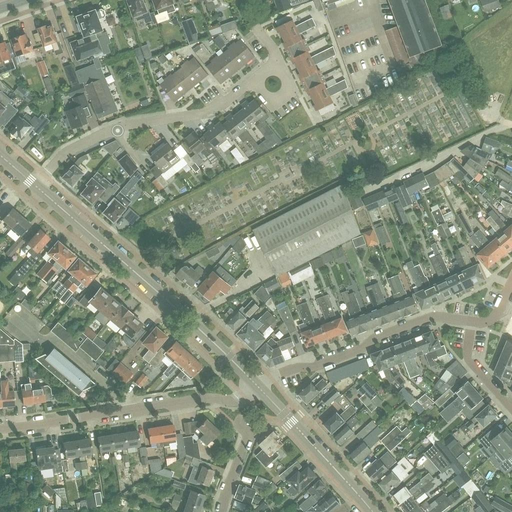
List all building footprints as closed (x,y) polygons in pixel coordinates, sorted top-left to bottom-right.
[(154,12),(150,13),(146,3),(144,4),(142,0),(128,0),(136,21),(144,18),(146,22),(152,20),(153,24),(158,23),(155,15),(154,12)] [(153,0),(159,14),(167,11),(168,14),(176,11),(171,0),(153,0)] [(206,0),(207,2),(210,10),(215,8),(211,0),(206,0)] [(211,0),(215,8),(220,6),(217,0),(211,0)] [(273,0),(278,13),(292,8),(289,0),(273,0)] [(322,0),(325,6),(327,5),(329,11),(355,1),(354,0),(322,0)] [(388,0),(411,67),(440,53),(443,48),(425,0),(388,0)] [(480,0),(485,13),(501,7),(498,0),(480,0)] [(444,20),(453,17),(449,4),(439,7),(444,20)] [(86,37),(71,42),(77,60),(78,63),(85,60),(92,58),(95,65),(76,72),(81,85),(84,83),(96,113),(98,118),(118,111),(104,78),(101,70),(102,69),(101,68),(102,67),(98,56),(104,54),(110,52),(107,44),(111,42),(107,31),(104,32),(99,19),(104,18),(104,19),(114,16),(110,7),(103,9),(102,9),(96,11),(95,9),(94,9),(93,8),(91,8),(90,8),(89,8),(88,9),(87,10),(86,12),(86,13),(86,14),(79,17),(81,23),(77,24),(80,30),(83,29),(86,37)] [(312,17),(304,21),(295,25),(292,19),(293,19),(290,14),(275,21),(278,26),(276,27),(278,33),(280,32),(282,37),(315,22),(312,17)] [(192,18),(187,20),(193,35),(198,33),(192,18)] [(187,20),(181,22),(190,45),(195,42),(193,35),(187,20)] [(299,34),(316,25),(315,22),(282,37),(285,42),(283,43),(288,53),(307,44),(305,38),(302,39),(299,34)] [(55,51),(62,48),(57,33),(55,33),(53,25),(47,27),(47,26),(46,26),(44,25),(40,26),(40,28),(38,29),(44,46),(52,43),(55,51)] [(212,37),(224,33),(221,25),(209,30),(212,37)] [(396,68),(398,73),(412,68),(411,67),(396,26),(386,30),(399,67),(396,68)] [(12,38),(19,59),(24,57),(25,61),(27,60),(26,60),(35,57),(30,41),(28,41),(26,34),(20,35),(18,34),(14,36),(12,38)] [(225,44),(218,36),(214,39),(221,48),(225,44)] [(3,61),(11,59),(5,42),(5,41),(3,41),(2,40),(0,40),(0,67),(4,66),(3,61)] [(254,57),(241,40),(236,43),(235,42),(231,45),(246,63),(254,57)] [(9,41),(5,42),(11,59),(15,57),(9,41)] [(195,52),(201,47),(199,44),(193,49),(195,52)] [(333,46),(320,52),(311,57),(308,51),(310,50),(307,44),(288,53),(293,64),(296,63),(298,68),(335,51),(333,46)] [(229,49),(224,53),(238,70),(246,63),(231,45),(228,48),(229,49)] [(150,51),(144,53),(146,59),(152,57),(150,51)] [(298,74),(303,84),(322,75),(319,69),(317,70),(315,65),(336,54),(335,51),(298,68),(300,73),(298,74)] [(218,56),(215,58),(230,77),(238,70),(224,53),(219,57),(218,56)] [(188,60),(184,63),(199,81),(208,75),(194,58),(189,61),(188,60)] [(221,84),(230,77),(215,58),(211,61),(212,62),(207,67),(221,84)] [(43,60),(37,63),(42,77),(49,74),(43,60)] [(177,71),(191,88),(199,81),(184,63),(181,65),(182,67),(177,71)] [(65,67),(72,87),(80,84),(73,64),(65,67)] [(171,74),(167,76),(182,95),(191,88),(177,71),(172,75),(171,74)] [(345,79),(335,84),(326,88),(323,82),(325,81),(322,75),(303,84),(309,95),(311,94),(313,99),(347,83),(345,79)] [(174,102),(182,95),(167,76),(164,79),(165,81),(160,85),(174,102)] [(2,82),(0,84),(0,126),(3,124),(4,125),(18,110),(9,102),(11,99),(4,92),(8,87),(2,82)] [(316,111),(319,109),(321,115),(336,108),(333,102),(333,103),(330,96),(348,87),(347,83),(313,99),(315,104),(313,105),(316,111)] [(70,98),(86,92),(83,85),(67,91),(70,98)] [(18,95),(28,103),(33,97),(23,89),(19,86),(14,92),(18,95)] [(93,116),(88,104),(84,94),(73,98),(77,107),(65,111),(72,128),(88,122),(87,118),(93,116)] [(247,101),(244,103),(268,133),(272,130),(264,121),(269,117),(266,114),(254,100),(249,104),(247,101)] [(244,108),(238,112),(250,127),(253,124),(266,140),(270,137),(268,134),(268,133),(244,103),(241,105),(244,108)] [(246,130),(250,127),(238,112),(233,116),(231,113),(228,116),(246,139),(249,142),(253,139),(246,130)] [(43,129),(51,121),(43,114),(39,119),(35,116),(29,123),(20,115),(13,122),(16,125),(11,131),(12,132),(12,134),(15,136),(18,136),(22,140),(28,133),(29,133),(37,124),(43,129)] [(228,121),(222,125),(230,136),(233,139),(238,136),(243,142),(246,139),(228,116),(225,118),(228,121)] [(209,125),(228,149),(232,145),(226,139),(230,136),(220,122),(215,126),(212,123),(209,125)] [(209,130),(204,134),(203,135),(211,144),(215,149),(219,145),(224,152),(228,149),(209,125),(207,127),(209,130)] [(217,157),(220,155),(215,149),(211,144),(206,147),(194,132),(185,139),(196,154),(201,150),(206,156),(212,151),(217,157)] [(486,137),(482,149),(494,154),(498,142),(486,137)] [(111,156),(120,147),(116,141),(102,148),(111,156)] [(157,147),(172,166),(181,159),(168,143),(166,145),(164,142),(157,147)] [(151,152),(153,155),(151,156),(164,172),(172,166),(157,147),(151,152)] [(475,153),(489,159),(492,155),(478,148),(475,153)] [(475,153),(470,158),(484,167),(489,159),(475,153)] [(73,185),(79,178),(82,177),(83,174),(87,169),(81,163),(83,162),(82,161),(88,158),(86,154),(81,157),(80,157),(79,158),(69,169),(70,170),(64,177),(68,181),(66,182),(71,187),(72,185),(73,185)] [(138,168),(127,154),(118,162),(131,178),(138,168)] [(189,154),(184,158),(190,166),(191,166),(195,162),(189,154)] [(241,155),(236,159),(240,164),(245,160),(241,155)] [(460,171),(465,177),(469,173),(463,167),(454,158),(450,161),(460,171)] [(470,158),(466,162),(479,172),(484,167),(470,158)] [(450,161),(446,164),(455,174),(460,171),(450,161)] [(195,162),(191,166),(196,172),(200,169),(195,162)] [(463,167),(469,173),(474,178),(479,172),(466,162),(463,167)] [(446,164),(442,166),(450,177),(455,174),(446,164)] [(438,169),(445,181),(449,178),(442,166),(438,169)] [(434,172),(440,184),(445,181),(438,169),(434,172)] [(138,182),(143,176),(138,171),(132,178),(109,204),(111,205),(104,213),(109,217),(108,218),(113,222),(114,221),(114,222),(126,208),(120,203),(138,182)] [(419,190),(428,185),(430,189),(423,172),(413,177),(419,190)] [(434,172),(425,176),(423,172),(430,189),(440,184),(434,172)] [(162,174),(157,178),(152,182),(160,191),(164,187),(169,183),(162,174)] [(358,176),(353,178),(350,179),(354,188),(361,184),(358,176)] [(403,181),(405,185),(413,203),(409,194),(419,190),(413,177),(403,181)] [(455,177),(451,179),(456,186),(459,183),(455,177)] [(99,196),(106,203),(120,187),(116,182),(111,187),(108,184),(104,188),(103,187),(94,180),(93,178),(87,184),(89,186),(82,194),(87,198),(86,200),(90,203),(92,203),(93,203),(99,196)] [(323,252),(327,250),(330,248),(333,247),(360,232),(342,184),(253,230),(277,276),(288,270),(298,265),(308,260),(321,253),(323,252)] [(393,186),(403,207),(413,203),(405,185),(395,188),(394,186),(393,186)] [(393,201),(394,203),(392,204),(397,216),(405,213),(403,207),(393,186),(384,190),(389,203),(393,201)] [(364,205),(358,190),(347,194),(354,210),(364,205)] [(384,190),(374,194),(379,207),(389,203),(384,190)] [(368,212),(379,207),(374,194),(363,199),(368,212)] [(511,204),(502,200),(501,203),(504,206),(504,207),(511,210),(511,204)] [(511,210),(504,207),(502,212),(508,215),(511,217),(511,210)] [(21,216),(12,208),(2,219),(8,224),(5,227),(9,230),(10,229),(21,216)] [(440,208),(431,211),(443,237),(452,233),(440,208)] [(492,209),(488,213),(490,216),(511,241),(511,224),(508,228),(492,209)] [(21,236),(31,224),(21,216),(10,229),(14,232),(15,231),(21,236)] [(499,235),(495,239),(506,252),(511,246),(511,241),(490,216),(486,219),(499,235)] [(388,235),(384,225),(375,228),(379,238),(388,235)] [(37,252),(49,238),(39,230),(27,243),(32,247),(28,251),(33,256),(37,252)] [(480,240),(497,260),(506,252),(495,239),(490,243),(479,230),(475,233),(480,240)] [(488,267),(497,260),(480,240),(475,233),(470,237),(482,251),(478,254),(488,267)] [(239,234),(222,243),(227,247),(231,242),(234,245),(242,236),(239,234)] [(10,258),(25,241),(19,236),(5,253),(10,258)] [(239,254),(246,246),(242,237),(232,248),(239,254)] [(255,248),(259,245),(253,237),(250,239),(255,248)] [(48,261),(37,274),(41,278),(66,248),(58,241),(47,253),(52,257),(48,261)] [(459,248),(460,252),(463,257),(475,284),(485,279),(478,264),(473,266),(464,246),(459,248)] [(41,278),(46,282),(57,269),(61,264),(65,268),(75,256),(74,255),(75,254),(70,250),(69,251),(66,248),(41,278)] [(464,289),(475,284),(463,257),(460,252),(455,255),(457,260),(462,271),(457,273),(464,289)] [(451,276),(441,253),(436,256),(454,294),(464,289),(457,273),(451,276)] [(443,299),(454,294),(436,256),(430,259),(437,273),(438,272),(441,281),(436,283),(443,299)] [(64,293),(68,288),(87,266),(78,258),(68,270),(72,274),(68,278),(54,295),(59,299),(64,293)] [(19,282),(24,277),(36,263),(31,259),(19,272),(19,273),(15,278),(19,282)] [(308,260),(298,265),(301,272),(312,267),(308,260)] [(427,276),(425,276),(420,264),(415,266),(428,296),(432,304),(443,299),(436,283),(430,286),(429,284),(430,283),(427,276)] [(192,286),(201,275),(191,267),(190,268),(186,265),(181,268),(175,275),(183,281),(184,279),(192,286)] [(298,265),(288,270),(291,277),(301,272),(298,265)] [(85,285),(85,286),(96,273),(95,273),(96,271),(90,267),(89,268),(87,266),(68,288),(73,292),(77,287),(81,290),(85,285)] [(409,269),(419,291),(415,293),(422,309),(432,304),(428,296),(415,266),(409,269)] [(226,293),(231,287),(213,271),(198,288),(211,299),(221,288),(226,293)] [(394,276),(396,283),(408,314),(419,310),(413,295),(407,297),(398,274),(394,276)] [(18,281),(12,276),(8,280),(14,286),(18,281)] [(396,318),(408,314),(396,283),(394,276),(388,279),(391,285),(398,301),(391,304),(396,318)] [(278,284),(275,278),(270,280),(273,287),(278,284)] [(371,285),(385,323),(396,318),(391,304),(384,306),(382,299),(384,298),(378,283),(371,285)] [(366,287),(368,291),(367,291),(372,304),(373,303),(375,309),(368,312),(374,327),(385,323),(371,285),(366,287)] [(85,307),(89,302),(99,311),(110,297),(100,288),(92,297),(87,292),(78,302),(85,307)] [(267,290),(259,298),(264,302),(270,297),(267,290)] [(342,293),(351,318),(346,320),(352,335),(362,331),(348,294),(347,291),(342,293)] [(354,292),(348,294),(362,331),(374,327),(368,312),(363,314),(354,292)] [(63,302),(68,296),(64,293),(59,299),(63,302)] [(347,333),(346,331),(347,331),(342,317),(336,319),(332,308),(332,307),(333,306),(329,294),(323,296),(337,334),(341,333),(342,335),(343,335),(347,334),(347,333)] [(321,324),(327,338),(337,334),(323,296),(316,298),(319,306),(320,306),(326,323),(321,324)] [(121,305),(110,297),(99,311),(109,319),(121,305)] [(247,319),(246,318),(249,316),(250,317),(259,307),(252,301),(244,309),(243,307),(239,311),(238,310),(226,321),(227,322),(226,326),(229,328),(231,328),(233,328),(236,331),(247,319)] [(307,302),(301,304),(306,318),(316,342),(327,338),(321,324),(316,326),(307,302)] [(297,306),(302,319),(306,330),(301,332),(306,346),(316,342),(306,318),(301,304),(297,306)] [(109,319),(120,328),(132,314),(121,305),(109,319)] [(293,318),(288,306),(278,311),(284,323),(293,318)] [(244,339),(246,341),(272,315),(268,311),(262,317),(257,322),(253,318),(249,323),(249,322),(238,333),(239,334),(238,336),(243,340),(244,339)] [(125,343),(126,344),(131,348),(146,331),(140,326),(142,323),(132,315),(132,314),(120,328),(125,332),(124,334),(123,335),(123,337),(123,338),(123,340),(124,342),(125,343)] [(253,350),(254,349),(255,349),(265,338),(262,334),(270,325),(271,325),(277,319),(272,315),(246,341),(249,344),(248,345),(253,350)] [(63,326),(58,322),(50,331),(55,335),(63,326)] [(88,337),(92,340),(97,334),(88,327),(83,332),(88,337)] [(142,357),(149,362),(161,347),(159,350),(157,348),(167,336),(156,327),(143,342),(150,348),(142,357)] [(13,341),(0,329),(0,344),(8,344),(9,353),(9,362),(14,361),(13,341)] [(439,364),(434,360),(438,358),(435,349),(441,347),(438,339),(436,339),(435,336),(434,337),(431,331),(423,334),(423,335),(433,360),(438,364),(439,364)] [(424,353),(430,367),(438,364),(433,360),(423,335),(413,339),(419,355),(424,353)] [(88,337),(79,347),(83,350),(91,341),(88,337)] [(281,351),(295,346),(291,337),(276,342),(277,343),(278,343),(280,347),(270,350),(273,357),(272,358),(274,365),(285,361),(281,351)] [(270,366),(274,365),(272,358),(273,357),(270,350),(280,347),(278,343),(277,343),(276,342),(272,338),(267,343),(266,342),(256,353),(270,366)] [(13,341),(14,361),(14,362),(23,362),(22,344),(14,339),(13,341)] [(413,339),(402,343),(412,367),(419,374),(421,376),(424,372),(417,365),(414,357),(419,355),(413,339)] [(154,367),(158,363),(158,364),(165,355),(173,362),(169,366),(185,349),(175,341),(166,351),(161,347),(149,362),(154,367)] [(410,378),(419,374),(412,367),(402,343),(393,346),(399,362),(403,361),(410,378)] [(8,344),(0,344),(0,353),(9,353),(8,344)] [(82,390),(85,393),(87,390),(88,391),(89,390),(86,388),(96,384),(90,379),(53,347),(47,355),(44,353),(34,358),(78,395),(82,390)] [(397,363),(391,347),(381,351),(390,375),(402,386),(406,382),(393,365),(397,363)] [(177,375),(177,376),(181,371),(194,358),(185,349),(169,366),(164,372),(168,376),(177,366),(181,370),(177,375)] [(391,382),(394,379),(390,375),(381,351),(381,350),(370,354),(373,362),(375,362),(376,366),(377,366),(379,370),(382,369),(385,377),(391,382)] [(511,354),(504,351),(499,361),(511,366),(511,354)] [(369,368),(365,357),(360,359),(365,370),(369,368)] [(203,366),(194,358),(181,371),(177,376),(181,379),(185,374),(190,378),(192,377),(203,366)] [(355,361),(360,372),(365,370),(360,359),(355,361)] [(107,371),(110,374),(119,363),(115,360),(107,371)] [(349,364),(354,374),(360,372),(355,361),(349,364)] [(112,372),(125,382),(133,373),(120,362),(119,363),(112,372)] [(511,386),(511,379),(509,379),(511,372),(511,368),(498,363),(494,373),(501,375),(500,377),(505,383),(511,386)] [(343,366),(347,377),(354,374),(349,364),(343,366)] [(343,366),(338,368),(342,379),(347,377),(343,366)] [(332,370),(336,381),(342,379),(338,368),(332,370)] [(460,379),(467,372),(463,368),(455,376),(460,379)] [(326,373),(330,383),(336,381),(332,370),(326,373)] [(148,378),(142,372),(140,375),(140,376),(134,383),(140,388),(148,378)] [(460,379),(453,375),(446,382),(453,386),(460,379)] [(29,376),(30,384),(31,384),(34,403),(45,401),(45,399),(52,398),(50,389),(47,386),(35,387),(34,376),(29,376)] [(298,393),(298,394),(298,397),(300,400),(304,399),(307,403),(327,384),(322,378),(314,386),(310,382),(298,393)] [(10,385),(9,383),(6,383),(6,379),(0,379),(0,387),(2,406),(7,406),(7,408),(8,409),(12,409),(13,407),(13,405),(14,405),(13,388),(10,385)] [(461,396),(446,409),(450,413),(453,409),(476,390),(467,380),(460,387),(461,388),(457,392),(461,396)] [(446,382),(438,390),(443,394),(450,388),(453,386),(446,382)] [(20,385),(23,404),(26,404),(26,406),(27,407),(31,406),(32,405),(32,403),(34,403),(31,384),(30,384),(20,385)] [(328,406),(341,395),(335,388),(322,399),(328,406)] [(439,407),(454,394),(450,388),(443,394),(435,402),(439,407)] [(476,390),(453,409),(457,414),(462,410),(470,419),(484,406),(480,401),(483,398),(476,390)] [(359,398),(365,404),(371,399),(365,393),(362,396),(359,398)] [(413,393),(408,398),(413,403),(418,398),(413,393)] [(421,405),(425,409),(426,410),(433,403),(429,398),(428,399),(428,398),(421,405)] [(377,407),(371,399),(365,404),(372,412),(377,407)] [(420,414),(424,410),(422,407),(416,401),(411,405),(420,414)] [(357,409),(351,403),(339,415),(335,411),(323,422),(332,432),(357,409)] [(461,429),(465,434),(471,429),(480,421),(484,426),(497,414),(489,405),(476,417),(475,416),(461,429)] [(350,429),(359,420),(354,415),(345,423),(346,425),(334,436),(341,444),(353,432),(350,429)] [(194,433),(199,438),(206,445),(211,440),(212,440),(219,432),(206,419),(201,424),(199,427),(197,426),(191,427),(190,422),(184,423),(186,434),(192,433),(194,433)] [(377,426),(372,420),(356,435),(361,441),(377,426)] [(160,427),(163,447),(169,446),(169,443),(176,442),(173,425),(160,427)] [(349,453),(359,463),(372,451),(369,448),(379,439),(377,436),(382,431),(378,426),(349,453)] [(380,441),(385,446),(402,431),(397,426),(380,441)] [(150,443),(156,442),(157,448),(163,447),(160,427),(148,429),(150,443)] [(405,428),(402,431),(406,436),(410,432),(405,428)] [(490,430),(480,439),(486,446),(481,449),(489,459),(496,453),(511,439),(511,434),(506,428),(495,437),(490,430)] [(264,448),(255,456),(266,467),(280,455),(276,450),(283,444),(277,438),(279,437),(272,430),(259,442),(264,448)] [(124,433),(127,447),(140,445),(138,431),(124,433)] [(390,452),(405,439),(400,433),(402,431),(385,446),(390,452)] [(127,447),(124,433),(111,435),(113,449),(127,447)] [(113,449),(111,435),(97,437),(100,452),(113,449)] [(193,443),(192,436),(182,437),(186,455),(201,460),(198,442),(193,443)] [(77,441),(79,455),(92,453),(90,438),(77,441)] [(511,439),(496,453),(503,462),(498,466),(504,473),(511,465),(511,464),(507,459),(511,454),(511,439)] [(446,447),(440,440),(424,454),(431,461),(446,447)] [(79,455),(77,441),(63,443),(65,457),(79,455)] [(456,457),(465,450),(458,442),(450,449),(456,457)] [(60,460),(59,449),(54,450),(54,447),(46,448),(45,446),(36,447),(36,450),(39,467),(46,466),(47,467),(50,466),(50,467),(52,467),(53,474),(54,479),(63,478),(62,472),(60,460)] [(139,447),(142,465),(148,464),(147,460),(146,446),(139,447)] [(178,449),(179,458),(186,455),(184,447),(178,449)] [(431,461),(441,473),(450,466),(451,465),(450,464),(456,460),(446,447),(431,461)] [(15,461),(25,460),(24,449),(9,450),(10,462),(11,470),(16,470),(15,461)] [(373,464),(366,471),(375,481),(396,461),(391,456),(387,452),(379,459),(377,461),(376,460),(373,463),(373,464)] [(470,453),(463,457),(467,465),(474,461),(470,453)] [(179,459),(175,461),(183,464),(184,461),(190,464),(191,464),(190,466),(198,469),(201,461),(200,461),(186,455),(179,459)] [(149,464),(151,475),(161,469),(160,458),(147,460),(148,464),(149,464)] [(67,459),(60,460),(62,472),(69,471),(67,459)] [(450,466),(457,475),(459,474),(465,470),(456,460),(450,464),(451,465),(450,466)] [(398,463),(378,482),(379,482),(382,486),(382,488),(385,491),(387,491),(388,492),(395,486),(396,487),(401,483),(399,482),(400,481),(408,474),(403,469),(398,463)] [(191,471),(187,481),(196,485),(197,482),(208,486),(213,471),(208,468),(202,466),(199,474),(191,471)] [(299,492),(317,476),(309,467),(301,474),(299,471),(289,481),(293,485),(287,490),(294,497),(299,492)] [(284,481),(292,474),(288,469),(280,476),(284,481)] [(459,474),(465,483),(471,479),(465,470),(459,474)] [(393,496),(400,504),(430,481),(433,478),(429,473),(420,480),(421,481),(409,490),(405,486),(393,496)] [(478,478),(485,484),(488,480),(481,474),(478,478)] [(425,492),(434,486),(431,482),(435,480),(433,478),(430,481),(400,504),(405,511),(407,511),(419,503),(415,499),(425,492)] [(186,484),(174,480),(172,486),(184,490),(186,484)] [(319,480),(308,490),(312,494),(299,506),(304,511),(305,511),(329,491),(325,487),(326,486),(321,480),(320,481),(319,480)] [(262,491),(267,486),(255,481),(253,488),(262,491)] [(32,482),(22,482),(22,501),(32,501),(32,482)] [(268,495),(278,488),(273,482),(264,490),(268,495)] [(46,485),(42,490),(49,496),(53,492),(46,485)] [(258,503),(261,499),(254,496),(256,491),(240,485),(235,498),(251,504),(251,505),(256,507),(258,505),(252,502),(252,501),(258,503)] [(205,495),(191,490),(186,504),(200,509),(205,495)] [(488,511),(494,508),(480,490),(476,493),(472,497),(483,511),(488,511)] [(100,492),(94,493),(96,505),(102,504),(100,492)] [(410,511),(429,511),(451,495),(451,494),(447,497),(444,493),(435,500),(429,504),(426,501),(410,511)] [(332,511),(341,505),(332,495),(326,500),(325,498),(314,507),(313,506),(318,501),(305,511),(332,511)] [(442,511),(456,501),(451,495),(429,511),(442,511)] [(491,504),(505,511),(511,511),(511,507),(495,497),(491,504)]
